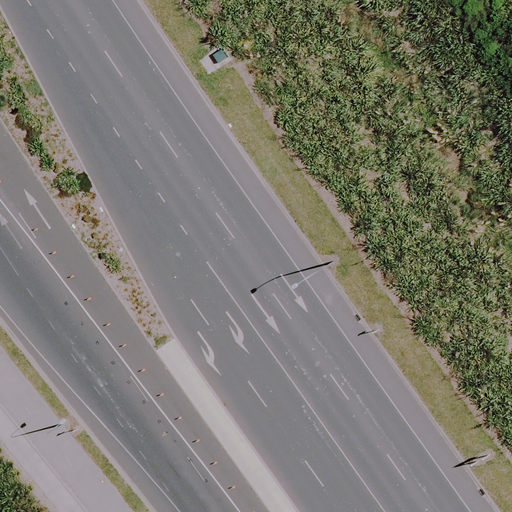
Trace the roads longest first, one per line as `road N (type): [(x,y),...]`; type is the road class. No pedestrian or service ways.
road 1 (secondary): [(61,0),(209,258),(388,511)]
road 2 (secondary): [(164,425),(0,179)]
road 3 (secondary): [(164,425),(0,278)]
